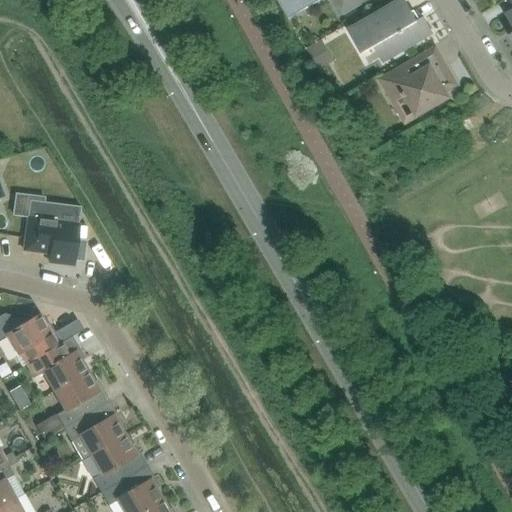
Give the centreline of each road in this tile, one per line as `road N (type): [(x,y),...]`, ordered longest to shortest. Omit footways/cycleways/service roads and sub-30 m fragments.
road 1 (secondary): [(428,511),(140,19)]
road 2 (residential): [(219,511),(105,317),(85,301),(0,283)]
